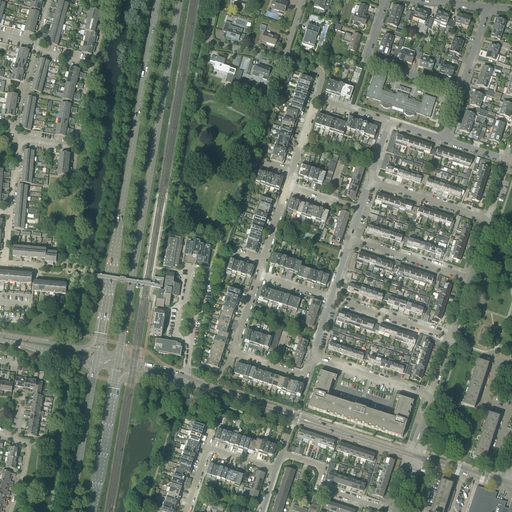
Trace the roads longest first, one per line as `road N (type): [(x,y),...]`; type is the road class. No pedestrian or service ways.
road 1 (secondary): [(118,359),(180,0)]
road 2 (secondary): [(158,0),(99,339)]
road 3 (tertiary): [(412,455),(227,395)]
road 4 (residential): [(462,98),(365,66),(385,0)]
road 5 (residential): [(392,511),(318,487),(323,468),(281,454)]
road 6 (secondary): [(93,374),(69,511)]
road 7 (residential): [(21,138),(75,146),(92,64)]
road 8 (secondary): [(92,511),(115,382)]
road 9 (residential): [(449,334),(331,298)]
road 10 (residential): [(217,0),(208,43),(286,56)]
road 11 (residential): [(469,277),(352,242)]
road 12 (residential): [(487,219),(372,181)]
road 13 (residential): [(429,397),(315,358)]
